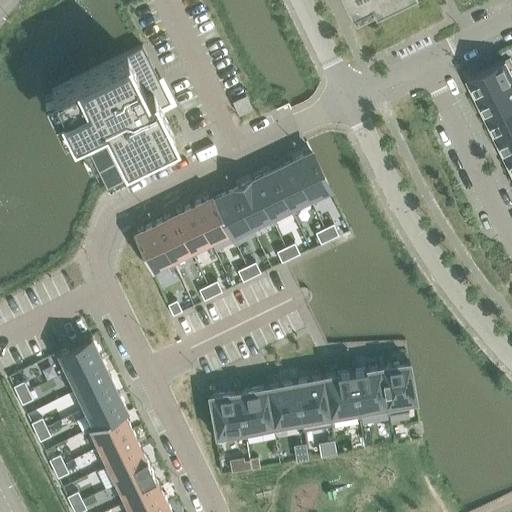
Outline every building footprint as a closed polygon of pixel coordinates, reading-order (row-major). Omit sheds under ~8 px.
[(346,0),(349,5),(354,15),(369,8),(385,0),(346,0)] [(80,73),(51,87),(63,111),(72,131),(78,127),(99,168),(123,156),(174,132),(160,104),(169,100),(158,76),(142,43),(80,73)] [(506,59),(469,76),(479,96),(511,79),(511,58),(511,56),(506,59)] [(511,79),(479,96),(488,116),(511,104),(511,79)] [(246,94),(233,101),(239,114),(252,108),(246,94)] [(511,104),(488,116),(498,136),(511,128),(511,104)] [(511,128),(498,136),(507,155),(511,152),(511,128)] [(313,147),(292,156),(310,194),(331,184),(313,147)] [(292,156),(272,166),(291,204),(310,194),(292,156)] [(272,166),(253,175),(271,214),(291,204),(272,166)] [(253,175),(233,185),(251,223),(271,214),(253,175)] [(233,185),(214,194),(230,229),(232,232),(251,223),(233,185)] [(212,190),(192,200),(210,238),(230,229),(214,194),(212,190)] [(192,200),(172,209),(191,248),(210,238),(192,200)] [(172,209),(152,219),(171,257),(191,248),(172,209)] [(152,219),(132,229),(150,267),(171,257),(152,219)] [(334,221),(325,225),(331,236),(340,232),(334,221)] [(325,225),(316,230),(321,241),(331,236),(325,225)] [(295,240),(286,244),(291,255),(300,251),(295,240)] [(286,244),(277,248),(282,259),(291,255),(286,244)] [(256,259),(246,263),(252,274),(261,269),(256,259)] [(246,263),(237,267),(243,278),(252,274),(246,263)] [(216,277),(207,282),(213,293),(222,288),(216,277)] [(207,282),(198,286),(203,297),(213,293),(207,282)] [(176,297),(166,301),(172,312),(181,308),(176,297)] [(89,332),(55,349),(64,368),(99,352),(89,332)] [(99,352),(64,368),(73,387),(107,370),(99,352)] [(410,356),(380,361),(387,403),(417,398),(410,356)] [(380,361),(351,366),(358,408),(359,412),(388,408),(387,403),(380,361)] [(351,366),(323,371),(330,412),(331,417),(359,412),(358,408),(351,366)] [(107,370),(73,387),(82,405),(116,388),(107,370)] [(323,371),(294,376),(301,417),(303,427),(332,422),(331,417),(330,412),(323,371)] [(294,376),(265,381),(272,423),(301,417),(294,376)] [(23,377),(11,383),(16,391),(27,386),(23,377)] [(265,381),(237,386),(243,428),(272,423),(265,381)] [(27,386),(16,391),(20,401),(31,395),(27,386)] [(237,386),(206,391),(213,432),(214,437),(244,432),(243,428),(237,386)] [(116,388),(82,405),(91,423),(125,407),(116,388)] [(122,409),(87,425),(96,443),(130,427),(122,409)] [(40,414),(29,419),(33,428),(45,423),(40,414)] [(45,423),(33,428),(38,437),(49,432),(45,423)] [(130,427),(96,443),(105,462),(139,445),(130,427)] [(139,445),(105,462),(113,480),(148,463),(139,445)] [(58,450),(47,456),(51,465),(62,460),(58,450)] [(249,455),(241,456),(243,466),(250,465),(249,455)] [(258,455),(250,457),(252,467),(260,465),(258,455)] [(62,460),(51,465),(56,474),(67,468),(62,460)] [(148,463),(113,480),(123,499),(157,482),(148,463)] [(157,482),(123,499),(128,511),(140,511),(166,500),(157,482)] [(76,487),(65,492),(69,501),(80,496),(76,487)] [(80,496),(69,501),(73,511),(85,505),(80,496)] [(171,511),(166,500),(140,511),(171,511)]
